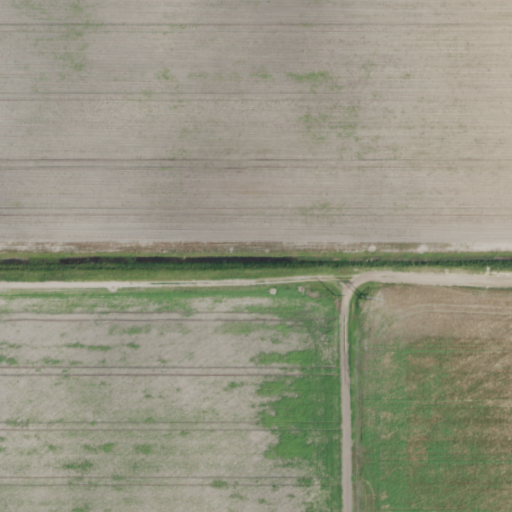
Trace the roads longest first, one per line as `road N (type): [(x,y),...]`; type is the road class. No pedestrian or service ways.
road 1 (track): [(0,281),(511,274)]
road 2 (residential): [(320,511),(319,278)]
